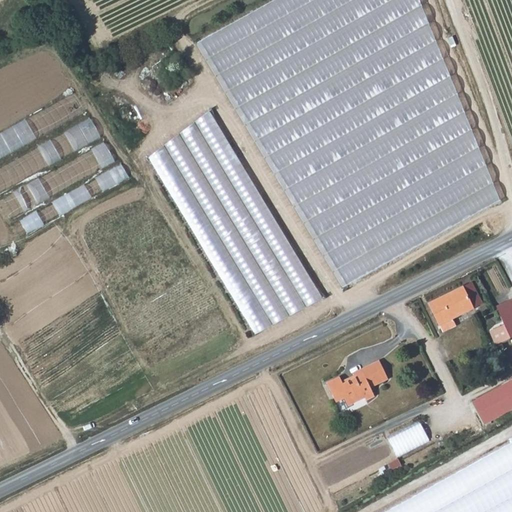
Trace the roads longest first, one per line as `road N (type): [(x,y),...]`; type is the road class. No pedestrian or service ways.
road 1 (secondary): [(0,493),(511,235)]
road 2 (unknown): [(447,0),(511,181)]
